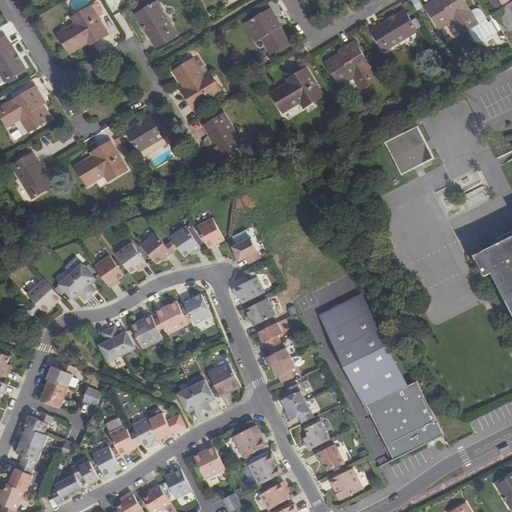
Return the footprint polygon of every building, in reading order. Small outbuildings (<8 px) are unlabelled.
[(439,0),(433,4),(447,25),(460,17),(467,29),(479,22),(474,15),(479,12),(474,4),(471,5),(468,0),(439,0)] [(492,0),(491,1),(497,10),(511,0),(503,0),(502,0),(492,0)] [(511,25),(511,0),(497,10),(508,27),(511,25)] [(176,35),(156,2),(136,14),(155,47),(176,35)] [(93,39),(94,42),(106,35),(89,6),(72,16),(77,23),(67,29),(65,27),(56,33),(69,53),(86,43),(93,39)] [(258,35),(260,39),(270,54),(288,43),(279,27),(280,26),(269,8),(243,23),(252,38),(258,35)] [(383,53),(416,33),(404,11),(371,31),(383,53)] [(484,20),(479,12),(474,15),(479,22),(484,20)] [(73,22),(65,27),(67,29),(77,23),(72,16),(70,17),(73,22)] [(0,40),(0,71),(6,81),(25,69),(6,36),(0,40)] [(361,57),(363,55),(354,41),(343,48),(345,51),(340,54),(326,62),(340,85),(353,77),(361,90),(374,82),(370,75),(374,73),(369,65),(366,67),(361,57)] [(369,65),(363,55),(361,57),(366,67),(369,65)] [(190,96),(186,98),(194,110),(223,92),(213,75),(205,80),(201,74),(203,73),(195,59),(185,64),(186,68),(184,69),(182,66),(175,71),(186,89),(190,96)] [(304,68),(292,75),(294,78),(289,82),(269,93),(274,101),(277,99),(278,102),(275,103),(281,113),(290,107),(289,105),(299,100),(304,108),(322,97),(304,68)] [(370,75),(374,82),(379,80),(374,73),(370,75)] [(7,105),(6,103),(0,107),(0,112),(0,113),(0,130),(13,122),(22,136),(44,122),(35,108),(33,104),(35,103),(27,90),(15,97),(16,99),(7,105)] [(302,109),(304,108),(299,100),(289,105),(290,107),(298,103),(302,109)] [(141,150),(173,131),(161,111),(129,130),(141,150)] [(243,147),(223,114),(203,126),(223,159),(243,147)] [(403,175),(435,158),(418,126),(386,143),(403,175)] [(102,151),(95,155),(77,166),(90,186),(99,180),(98,178),(108,172),(113,181),(130,171),(111,141),(100,148),(102,151)] [(21,164),(42,196),(62,184),(41,151),(21,164)] [(98,178),(99,180),(107,176),(111,183),(113,181),(108,172),(98,178)] [(202,234),(207,243),(210,248),(225,240),(213,218),(198,226),(202,234)] [(201,247),(195,239),(187,226),(171,237),(185,257),(194,251),(194,252),(201,247)] [(142,245),(157,263),(165,257),(166,258),(172,253),(157,233),(142,245)] [(202,234),(195,239),(201,247),(207,243),(202,234)] [(511,236),(476,255),(486,275),(486,276),(495,272),(511,307),(511,236)] [(250,264),(262,258),(251,237),(233,247),(240,261),(246,257),(250,264)] [(133,243),(118,253),(132,273),(140,267),(141,268),(147,263),(133,243)] [(117,282),(116,281),(125,275),(111,255),(95,266),(110,287),(117,282)] [(83,263),(71,274),(91,295),(97,290),(90,283),(96,277),(83,263)] [(91,295),(71,274),(60,284),(73,298),(79,293),(85,301),(91,295)] [(265,293),(258,277),(235,288),(243,304),(265,293)] [(29,294),(33,299),(41,290),(48,282),(46,279),(29,294)] [(41,290),(33,299),(35,301),(41,308),(46,313),(51,308),(50,307),(55,302),(57,303),(62,298),(48,282),(41,290)] [(327,310),(391,460),(445,437),(421,381),(411,385),(370,291),(327,310)] [(213,315),(202,293),(192,299),(192,297),(184,301),(196,324),(213,315)] [(276,315),(268,298),(246,309),(251,318),(250,319),(254,326),(276,315)] [(41,308),(35,301),(30,306),(37,313),(41,308)] [(160,317),(165,328),(168,334),(189,324),(177,301),(170,304),(171,306),(165,309),(164,307),(157,311),(160,317)] [(37,313),(30,306),(26,309),(33,316),(37,313)] [(160,331),(154,320),(152,315),(145,318),(146,320),(139,323),(138,322),(132,325),(143,348),(163,338),(160,331)] [(160,331),(165,328),(160,317),(154,320),(160,331)] [(266,342),(269,348),(281,342),(278,335),(283,333),(278,322),(260,331),(265,342),(266,342)] [(116,325),(103,332),(107,341),(100,345),(109,362),(136,348),(128,331),(121,335),(116,325)] [(268,357),(273,367),(291,358),(286,347),(284,349),(281,342),(269,348),(272,355),(268,357)] [(0,374),(6,377),(11,364),(8,363),(11,356),(7,355),(1,352),(0,351),(0,374)] [(296,368),(291,358),(273,367),(278,377),(279,376),(282,382),(295,377),(291,370),(296,368)] [(50,380),(68,387),(77,367),(64,362),(62,369),(53,366),(48,379),(50,380)] [(210,373),(221,396),(228,393),(227,391),(234,388),(235,389),(242,386),(230,363),(210,373)] [(68,387),(50,380),(46,390),(41,400),(61,408),(65,398),(69,388),(68,387)] [(207,400),(214,396),(205,380),(192,387),(178,394),(187,411),(194,407),(195,409),(199,416),(206,413),(212,409),(208,402),(207,400)] [(283,400),(287,410),(306,400),(298,384),(286,390),(289,397),(283,400)] [(84,399),(98,405),(102,393),(89,387),(84,399)] [(306,400),(287,410),(292,420),(299,416),(303,423),(314,417),(306,400)] [(26,426),(28,427),(49,435),(53,425),(56,426),(59,419),(42,412),(39,419),(30,415),(26,426)] [(151,419),(161,440),(180,430),(174,417),(168,421),(164,413),(151,419)] [(180,415),(174,417),(180,430),(186,427),(180,415)] [(134,425),(137,431),(142,441),(145,447),(152,444),(161,440),(151,419),(150,417),(134,425)] [(331,439),(321,421),(305,429),(309,436),(306,437),(312,449),(331,439)] [(136,445),(131,435),(126,425),(110,433),(117,446),(120,452),(121,456),(137,448),(136,445)] [(263,438),(262,439),(259,432),(260,431),(257,425),(234,436),(244,457),(267,445),(263,438)] [(23,439),(48,450),(53,437),(49,435),(28,427),(25,434),(23,439)] [(142,441),(137,431),(131,435),(136,445),(142,441)] [(42,463),(48,450),(23,439),(20,445),(17,452),(25,455),(22,462),(34,467),(37,460),(42,463)] [(66,442),(62,453),(69,456),(74,443),(67,441),(66,442)] [(336,444),(317,454),(323,465),(325,464),(329,471),(345,462),(336,444)] [(201,452),(194,456),(206,479),(226,469),(214,445),(208,449),(208,451),(202,454),(201,452)] [(105,477),(121,469),(110,446),(94,454),(105,477)] [(376,454),(380,466),(390,462),(386,450),(376,454)] [(283,473),(279,467),(278,468),(274,461),(276,460),(273,453),(249,465),(260,485),(283,473)] [(82,487),(78,479),(85,476),(89,485),(100,480),(91,461),(81,466),(80,464),(73,468),(76,475),(56,484),(58,489),(52,492),(58,504),(65,501),(63,497),(82,487)] [(10,484),(25,490),(27,491),(33,475),(31,474),(34,467),(22,462),(19,469),(17,468),(10,484)] [(192,491),(181,468),(166,476),(177,499),(192,491)] [(337,493),(341,500),(364,489),(353,468),(330,480),(334,487),(336,486),(339,493),(337,493)] [(511,477),(499,485),(511,507),(511,477)] [(269,510),(291,497),(282,482),(260,495),(269,510)] [(17,510),(25,490),(10,484),(8,483),(5,490),(3,489),(0,494),(0,502),(4,504),(17,510)] [(157,511),(171,503),(160,485),(149,492),(151,495),(144,499),(152,511),(157,511)] [(230,511),(242,507),(235,493),(223,499),(229,511),(230,511)] [(134,495),(122,501),(124,503),(117,507),(119,510),(120,511),(144,511),(145,511),(134,495)]
